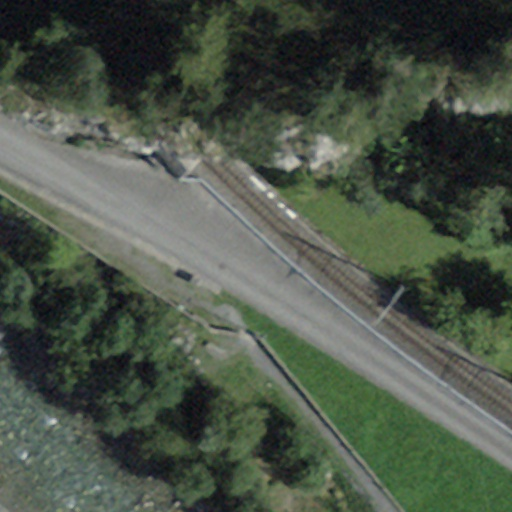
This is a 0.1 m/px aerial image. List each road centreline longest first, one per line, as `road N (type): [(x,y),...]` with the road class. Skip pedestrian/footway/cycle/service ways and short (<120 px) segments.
road 1 (residential): [(511,457),(166,229)]
road 2 (unclassified): [(166,229),(0,141)]
